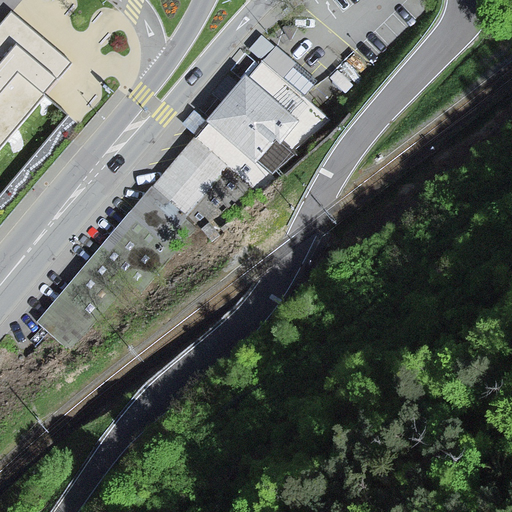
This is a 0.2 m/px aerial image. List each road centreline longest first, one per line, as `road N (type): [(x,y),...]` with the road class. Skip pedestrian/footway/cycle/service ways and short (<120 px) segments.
road 1 (tertiary): [(464,0),(441,49),(331,179),(258,307),(135,422),(67,511)]
road 2 (tertiary): [(20,262),(265,0)]
road 3 (tertiary): [(159,66),(20,262)]
